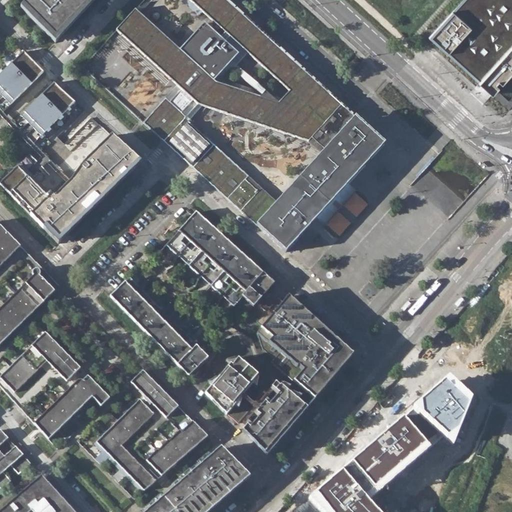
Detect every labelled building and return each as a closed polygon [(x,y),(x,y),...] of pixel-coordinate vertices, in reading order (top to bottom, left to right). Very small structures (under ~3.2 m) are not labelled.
[(13,0),(55,43),(95,0),(13,0)] [(241,212),(258,192),(245,180),(248,177),(185,119),(200,102),(311,139),(324,151),(356,120),(290,60),(239,13),(236,11),(237,10),(226,0),(143,0),(116,31),(176,86),(142,123),(241,212)] [(487,90),(492,94),(511,72),(511,0),(461,0),(429,37),(487,90)] [(0,49),(0,52),(4,56),(9,51),(4,46),(0,49)] [(5,115),(3,113),(41,75),(44,78),(46,75),(35,63),(24,52),(0,75),(0,114),(3,118),(5,115)] [(29,145),(31,146),(75,103),(60,89),(54,83),(13,123),(11,121),(8,123),(29,145)] [(383,145),(356,120),(324,151),(277,203),(256,226),(285,253),(317,218),(348,184),(383,145)] [(50,175),(30,155),(0,183),(0,184),(14,199),(58,244),(141,162),(112,136),(83,164),(71,181),(54,198),(41,184),(50,175)] [(241,212),(256,226),(277,203),(248,177),(245,180),(258,192),(241,212)] [(348,184),(317,218),(324,226),(356,191),(348,184)] [(196,212),(166,245),(233,306),(236,303),(247,313),(274,283),(196,212)] [(0,344),(54,291),(48,284),(53,280),(43,269),(38,274),(24,260),(29,256),(19,245),(0,225),(0,344)] [(43,269),(29,256),(24,260),(38,274),(43,269)] [(170,358),(188,377),(208,358),(129,277),(110,297),(170,358)] [(304,311),(288,297),(257,333),(263,349),(274,359),(271,363),(314,400),(352,355),(304,311)] [(3,373),(0,376),(0,379),(8,388),(4,392),(7,395),(49,439),(63,425),(92,397),(101,407),(110,398),(88,376),(84,379),(80,384),(72,376),(80,369),(45,332),(36,341),(23,353),(12,364),(3,373)] [(230,364),(205,393),(226,415),(227,414),(228,415),(238,424),(251,409),(240,399),(253,384),(254,383),(252,382),(256,377),(258,375),(238,358),(236,360),(232,365),(231,363),(230,364)] [(132,485),(142,496),(205,436),(148,375),(143,370),(130,383),(144,397),(139,401),(129,411),(116,422),(103,434),(94,443),(119,471),(132,485)] [(471,401),(447,378),(411,413),(453,446),(471,401)] [(260,410),(242,431),(247,436),(266,456),(270,451),(302,414),(307,409),(297,400),(291,395),(280,386),(279,387),(275,383),(271,388),(275,392),(265,403),(259,409),(260,410)] [(429,449),(402,418),(308,499),(320,511),(377,511),(368,502),(429,449)] [(0,487),(1,489),(11,481),(3,472),(11,466),(18,474),(31,464),(16,447),(5,456),(0,449),(0,445),(8,439),(1,430),(0,430),(0,487)] [(220,448),(146,511),(208,511),(229,494),(247,479),(222,450),(220,448)] [(42,475),(0,510),(0,511),(9,511),(37,489),(51,505),(61,496),(42,475)] [(75,511),(61,496),(51,505),(37,489),(9,511),(75,511)]
